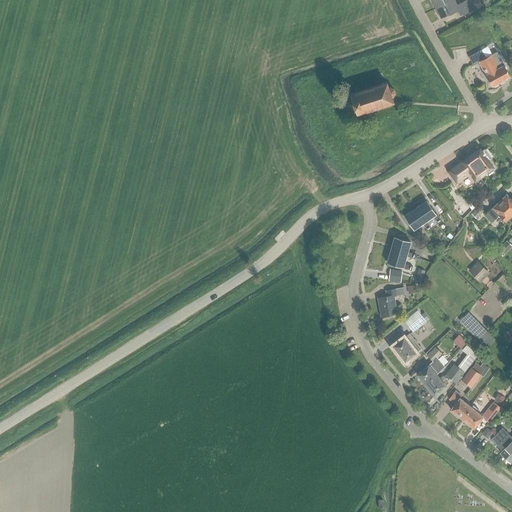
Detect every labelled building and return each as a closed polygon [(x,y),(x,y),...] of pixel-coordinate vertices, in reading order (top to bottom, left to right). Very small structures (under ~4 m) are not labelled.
[(431,0),(436,9),(455,0),(431,0)] [(455,0),(436,9),(441,19),(458,11),(461,16),(474,10),(469,0),(467,0),(457,5),(455,0)] [(486,58),(482,50),(469,57),(473,65),(479,62),(492,87),(511,77),(505,65),(499,68),(492,55),(486,58)] [(388,83),(387,84),(387,83),(356,93),(351,95),(357,113),(362,112),(391,103),(393,102),(394,101),(393,99),(392,100),(391,97),(393,96),(395,93),(394,89),(390,87),(388,88),(388,86),(388,85),(388,83)] [(482,152),(480,149),(462,162),(449,172),(457,183),(470,173),(476,180),(485,173),(486,174),(494,168),(488,160),(492,158),(485,149),(482,152)] [(511,199),(507,194),(506,194),(507,195),(486,215),(493,222),(500,215),(506,221),(511,216),(511,199)] [(436,215),(426,201),(416,209),(425,222),(427,221),(433,216),(436,215)] [(484,212),(479,206),(471,214),(476,219),(484,212)] [(425,222),(416,209),(405,216),(414,230),(423,224),(425,222)] [(437,214),(436,215),(433,216),(438,224),(442,221),(437,214)] [(432,228),(427,221),(425,222),(423,224),(428,231),(432,228)] [(408,252),(410,242),(395,237),(391,250),(407,254),(408,252)] [(511,246),(511,245),(507,241),(497,250),(503,256),(511,246)] [(404,264),(406,256),(407,254),(391,250),(387,263),(403,267),(404,264)] [(490,273),(478,261),(469,271),(481,282),(490,273)] [(389,281),(401,282),(402,271),(390,269),(389,281)] [(407,287),(409,294),(418,293),(416,285),(407,287)] [(406,294),(404,287),(386,291),(387,296),(378,298),(381,317),(397,314),(394,296),(406,294)] [(427,322),(418,310),(404,320),(413,332),(427,322)] [(473,317),(464,326),(470,331),(479,323),(473,317)] [(484,328),(476,337),(482,342),(490,334),(484,328)] [(393,346),(405,362),(416,353),(422,349),(410,334),(404,338),(393,346)] [(434,377),(437,375),(437,374),(445,367),(437,358),(442,353),(435,347),(427,356),(433,362),(417,375),(425,384),(434,377)] [(467,355),(458,367),(464,372),(465,372),(475,360),(467,355)] [(484,370),(475,363),(462,381),(472,388),(482,375),(481,374),(484,370)] [(455,384),(464,372),(458,367),(455,364),(447,374),(444,377),(443,376),(440,378),(437,375),(434,377),(425,384),(434,395),(448,383),(447,381),(450,378),(455,384)] [(460,398),(458,397),(460,394),(456,390),(449,399),(455,404),(451,410),(462,419),(471,407),(460,398)] [(494,400),(500,404),(505,398),(499,393),(496,397),(494,400)] [(490,422),(497,412),(501,408),(493,402),(490,406),(488,408),(491,410),(485,418),(490,422)] [(471,407),(462,419),(474,428),(483,417),(477,411),(479,409),(473,405),(472,407),(471,407)] [(482,434),(488,439),(493,433),(486,428),(482,434)] [(511,437),(503,428),(491,440),(503,451),(501,453),(510,462),(511,460),(511,437)]
